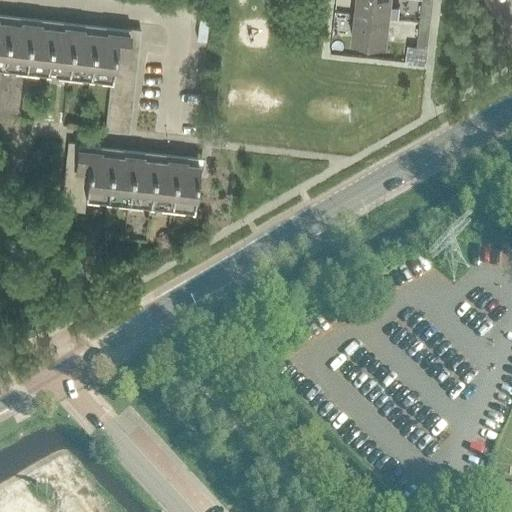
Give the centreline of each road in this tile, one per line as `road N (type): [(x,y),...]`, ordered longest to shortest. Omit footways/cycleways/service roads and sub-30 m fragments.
road 1 (tertiary): [(53,370),(511,110)]
road 2 (residential): [(173,126),(177,19),(41,0)]
road 3 (unclassified): [(183,511),(53,370)]
